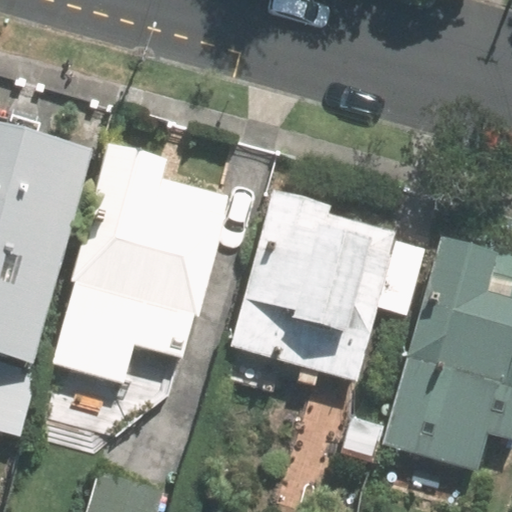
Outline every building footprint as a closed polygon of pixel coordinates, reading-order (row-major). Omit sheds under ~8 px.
[(0,431),(19,364),(79,154),(0,131),(0,431)] [(166,170),(104,151),(65,287),(75,290),(53,366),(123,387),(133,353),(178,366),(224,202),(162,185),(166,170)] [(326,216),(268,200),(225,353),(355,391),(378,312),(405,320),(421,256),(394,248),(397,239),(325,220),(326,216)] [(490,262),(432,246),(399,364),(406,366),(382,449),(477,476),(487,439),(511,446),(511,284),(486,277),(490,262)] [(371,428),(338,419),(326,456),(361,465),(371,428)] [(150,511),(156,494),(88,475),(77,511),(150,511)]
